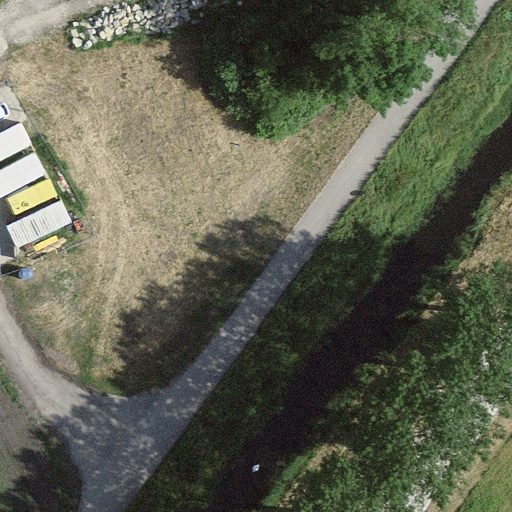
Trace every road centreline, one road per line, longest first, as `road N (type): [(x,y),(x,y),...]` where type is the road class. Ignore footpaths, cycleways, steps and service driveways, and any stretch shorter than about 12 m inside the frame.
road 1 (track): [(478,0),(99,511)]
road 2 (track): [(140,456),(69,410),(0,312)]
